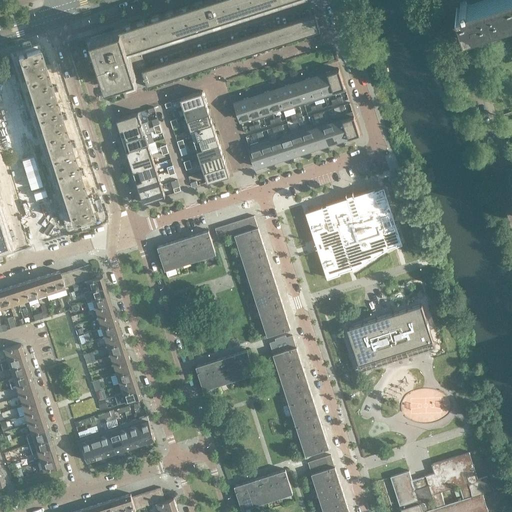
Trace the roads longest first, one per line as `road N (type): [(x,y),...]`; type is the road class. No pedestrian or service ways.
road 1 (unclassified): [(364,511),(261,189)]
road 2 (unclassified): [(261,189),(379,149),(334,0)]
road 3 (unclassified): [(207,451),(135,229)]
road 4 (unclassified): [(112,237),(113,262),(177,460)]
road 5 (unclassified): [(55,18),(117,213),(112,237)]
road 6 (unclassified): [(135,229),(63,15)]
road 7 (unclassified): [(511,208),(442,0)]
road 8 (unclassified): [(81,490),(26,329),(0,338)]
road 9 (unclassified): [(135,229),(251,192)]
road 10 (residential): [(212,77),(251,192)]
